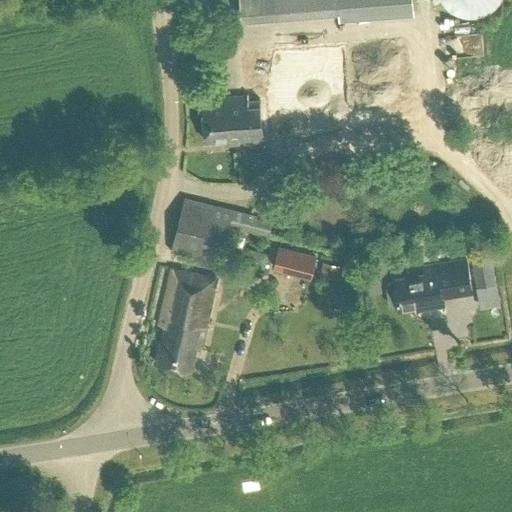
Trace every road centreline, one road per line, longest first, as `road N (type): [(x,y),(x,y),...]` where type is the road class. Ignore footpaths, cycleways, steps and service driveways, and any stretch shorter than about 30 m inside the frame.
road 1 (unclassified): [(115,438),(116,391),(171,141),(168,70),(153,0)]
road 2 (tertiary): [(115,438),(511,370)]
